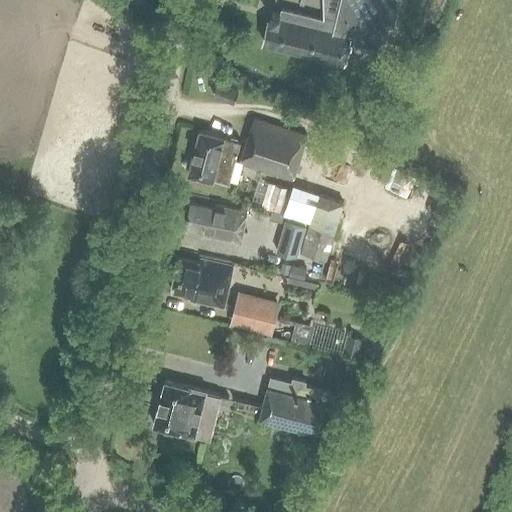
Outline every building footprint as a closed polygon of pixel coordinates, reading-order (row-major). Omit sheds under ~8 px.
[(328,0),(324,20),(315,17),(282,10),(281,15),(273,13),(271,20),(269,20),(264,45),(346,64),(351,44),(385,52),(391,27),(394,28),(400,0),(328,0)] [(232,101),(237,88),(218,81),(213,94),(232,101)] [(293,179),(308,135),(255,117),(240,161),(293,179)] [(235,162),(241,140),(199,130),(188,174),(229,184),(230,179),(238,181),(242,164),(235,162)] [(274,184),(267,208),(272,210),(284,213),(286,214),(311,221),(301,252),(326,259),(336,227),(344,202),(294,185),(292,189),(274,184)] [(215,204),(214,208),(191,203),(186,225),(209,230),(208,235),(241,242),(248,212),(215,204)] [(281,222),(283,214),(271,211),(269,219),(281,222)] [(285,219),(276,250),(296,256),(304,231),(306,225),(304,224),(285,219)] [(202,258),(201,263),(181,258),(172,291),(193,296),(193,299),(224,306),(234,266),(202,258)] [(287,276),(290,265),(284,263),(280,274),(287,276)] [(292,265),(289,275),(304,279),(307,268),(292,265)] [(307,281),(306,287),(317,290),(318,284),(307,281)] [(267,334),(275,304),(241,295),(233,325),(267,334)] [(310,343),(316,325),(299,320),(293,338),(310,343)] [(359,358),(364,340),(348,336),(343,354),(359,358)] [(363,345),(360,358),(373,361),(377,349),(363,345)] [(291,379),(291,381),(273,377),(263,418),(321,432),(330,392),(306,386),(307,382),(291,379)] [(219,396),(220,393),(165,379),(154,424),(195,434),(204,396),(212,398),(213,395),(219,396)]
